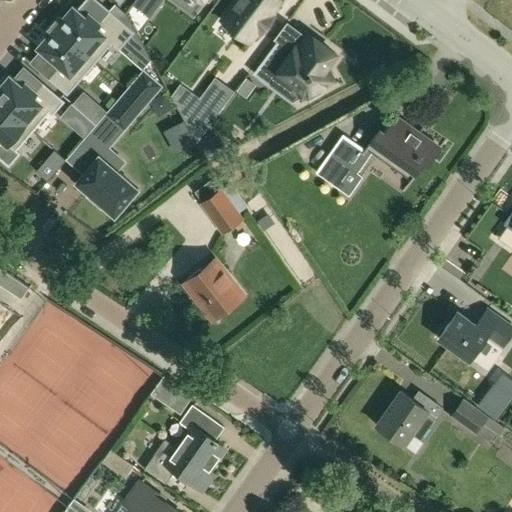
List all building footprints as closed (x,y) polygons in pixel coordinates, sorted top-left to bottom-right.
[(134,0),(132,3),(150,17),(161,0),(134,0)] [(280,0),(237,0),(222,21),(249,41),(258,30),(262,32),(273,17),(270,14),(280,0)] [(60,16),(53,24),(95,61),(112,41),(119,48),(133,31),(109,10),(99,22),(89,13),(86,17),(77,10),(73,6),(62,18),(60,16)] [(48,34),(37,47),(59,66),(49,77),(67,93),(95,61),(53,24),(46,32),(48,34)] [(277,41),(254,73),(270,84),(278,72),(293,83),(301,96),(302,98),(305,96),(307,100),(321,92),(319,88),(334,80),(326,67),(336,53),(309,33),(307,36),(300,45),(298,43),(292,51),(278,40),(277,41)] [(96,123),(68,157),(85,171),(76,182),(115,215),(138,188),(117,170),(125,161),(109,147),(161,85),(143,69),(106,111),(96,123)] [(9,75),(0,85),(0,102),(32,130),(48,111),(52,114),(63,101),(43,83),(36,91),(25,82),(22,86),(9,75)] [(242,83),(237,90),(246,96),(251,89),(242,83)] [(173,97),(172,97),(196,142),(197,142),(221,109),(203,96),(200,100),(181,86),(173,97)] [(0,156),(9,164),(19,152),(15,149),(32,130),(0,102),(0,156)] [(102,108),(92,120),(96,123),(106,111),(102,108)] [(380,128),(362,153),(340,138),(317,171),(349,195),(363,175),(359,172),(376,150),(414,177),(425,161),(429,164),(441,146),(396,114),(384,131),(380,128)] [(37,171),(48,180),(66,159),(55,150),(37,171)] [(224,233),(243,219),(220,186),(201,200),(224,233)] [(506,225),(502,230),(503,231),(511,237),(511,212),(504,224),(506,225)] [(213,316),(242,293),(215,259),(186,281),(213,316)] [(0,321),(2,323),(10,311),(0,303),(0,321)] [(503,345),(511,332),(511,325),(487,307),(476,324),(457,310),(439,336),(470,358),(488,334),(503,345)] [(420,438),(442,406),(425,394),(419,403),(401,390),(376,424),(404,443),(412,432),(420,438)] [(477,433),(489,416),(463,398),(451,415),(477,433)] [(189,429),(176,447),(209,470),(225,447),(215,440),(224,427),(192,404),(179,422),(189,429)] [(209,470),(176,447),(165,439),(144,469),(165,483),(175,470),(202,490),(214,473),(209,470)] [(78,511),(104,483),(96,476),(63,511),(78,511)] [(181,511),(159,496),(158,495),(160,492),(140,478),(124,501),(135,510),(133,511),(181,511)]
